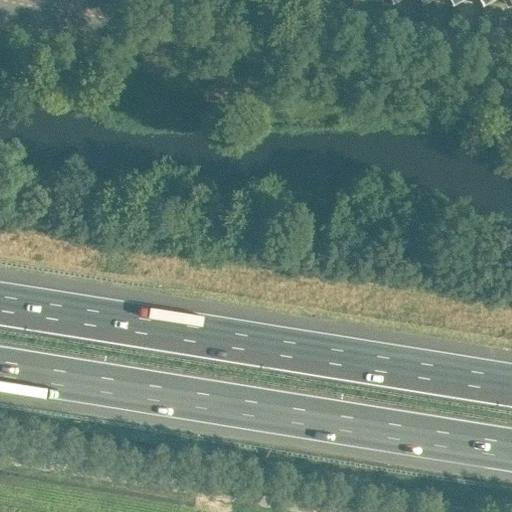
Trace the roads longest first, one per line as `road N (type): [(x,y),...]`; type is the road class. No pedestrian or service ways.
road 1 (motorway): [(0,370),(511,453)]
road 2 (motorway): [(511,385),(0,303)]
road 3 (residential): [(511,81),(87,27)]
road 4 (unclassified): [(356,511),(0,453)]
